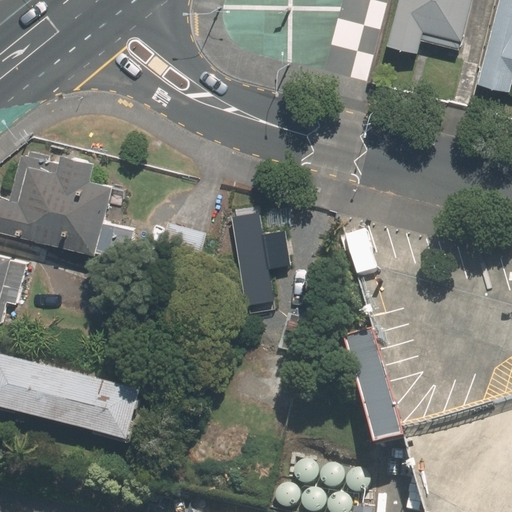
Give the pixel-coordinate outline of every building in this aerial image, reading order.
[(405,0),(395,43),(425,50),(428,39),(465,48),(477,0),(405,0)] [(511,0),(507,0),(487,81),(511,86),(511,0)] [(96,176),(101,157),(70,149),(68,159),(29,149),(18,195),(10,193),(2,224),(103,250),(104,245),(119,249),(121,242),(135,245),(139,228),(121,223),(129,194),(117,192),(120,182),(96,176)] [(264,205),(233,209),(249,313),(280,308),(273,266),(295,262),(290,228),(268,231),(264,205)] [(201,267),(210,229),(171,219),(161,257),(201,267)] [(0,321),(7,323),(14,302),(21,304),(32,266),(17,261),(18,256),(0,250),(0,321)] [(97,258),(90,283),(124,292),(130,267),(97,258)] [(405,433),(376,331),(347,340),(379,450),(408,441),(405,433)] [(148,377),(1,340),(0,345),(0,389),(136,424),(148,377)] [(300,473),(303,475),(307,476),(311,476),(315,475),(318,472),(320,469),(321,465),(320,461),(319,457),(316,455),(312,453),(308,452),(304,453),(301,455),(298,458),(297,462),(297,466),(298,470),(300,473)] [(328,479),(331,481),(335,482),(339,482),(343,481),(346,478),(348,475),(349,471),(348,467),(346,463),(343,460),(340,459),(336,458),(332,459),(329,461),(326,464),(325,468),(324,472),(325,475),(328,479)] [(354,483),(357,486),(361,487),(365,487),(369,485),(372,483),(374,479),(375,475),(374,471),(373,468),(370,465),(366,463),(362,463),(358,464),(355,466),(352,469),(351,472),(351,476),(352,480),(354,483)] [(283,498),(286,500),(290,502),(294,501),(298,500),(301,497),(303,494),(304,490),(303,486),(301,482),(298,480),(295,478),(291,477),(287,478),(284,480),(281,483),(280,487),(279,491),(280,495),(283,498)] [(309,502),(312,504),(316,505),(320,505),(324,504),(327,501),(329,498),(330,494),(329,490),(328,486),(325,484),(321,482),(317,481),(313,482),(310,484),(307,487),(306,491),(306,495),(307,499),(309,502)] [(336,507),(340,509),(344,510),(348,510),(351,509),(354,506),(356,503),(357,499),(357,495),(355,491),(352,489),(349,487),(345,486),(341,487),(337,489),(335,492),(333,496),(333,500),(334,504),(336,507)] [(359,511),(374,511),(375,504),(360,503),(359,511)]
